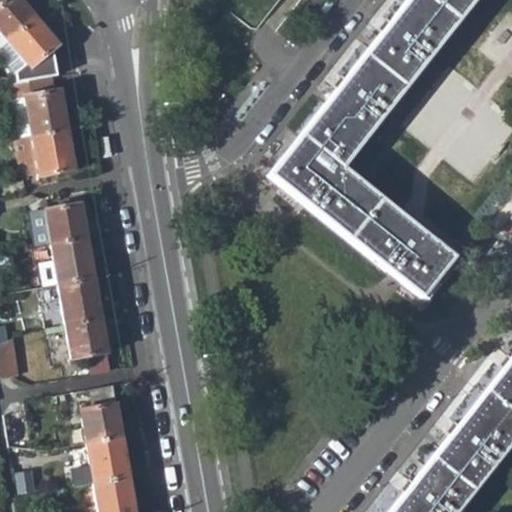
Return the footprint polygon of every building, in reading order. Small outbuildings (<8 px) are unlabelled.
[(0,0),(0,37),(7,45),(35,22),(16,0),(1,0),(2,0),(1,0),(0,0)] [(336,168),(469,0),(403,0),(388,20),(385,18),(380,24),(377,28),(380,30),(343,77),(339,75),(336,81),(332,86),(335,88),(264,178),(416,299),(450,258),(336,168)] [(368,21),(377,28),(380,24),(385,18),(376,11),(368,21)] [(57,47),(35,22),(7,45),(29,71),(57,47)] [(336,81),(339,75),(331,68),(323,79),(332,86),(336,81)] [(50,80),(3,88),(14,141),(28,139),(65,132),(58,92),(52,93),(50,80)] [(72,172),(65,132),(28,139),(35,176),(36,178),(72,172)] [(14,141),(20,179),(35,176),(28,139),(14,141)] [(41,211),(42,213),(48,247),(84,241),(77,205),(41,211)] [(26,215),(32,249),(48,247),(42,213),(26,215)] [(91,281),(84,241),(48,247),(55,288),(91,281)] [(99,322),(91,281),(55,288),(62,329),(99,322)] [(105,354),(99,322),(62,329),(68,361),(105,354)] [(0,380),(14,378),(9,342),(0,346),(0,380)] [(484,356),(496,365),(499,361),(499,358),(502,354),(492,346),(484,356)] [(448,511),(511,432),(511,351),(507,358),(502,354),(499,358),(499,361),(496,365),(499,367),(453,424),(449,421),(447,424),(447,427),(444,431),(448,434),(408,483),(403,479),(401,482),(401,485),(397,490),(400,493),(384,511),(448,511)] [(119,440),(111,388),(88,392),(92,408),(77,411),(83,447),(119,440)] [(449,421),(439,413),(432,421),(444,431),(447,427),(447,424),(449,421)] [(126,479),(119,440),(83,447),(90,486),(126,479)] [(403,479),(393,471),(386,480),(397,490),(401,485),(401,482),(403,479)] [(132,511),(126,479),(90,486),(95,511),(132,511)] [(28,482),(12,485),(13,496),(30,494),(28,482)]
